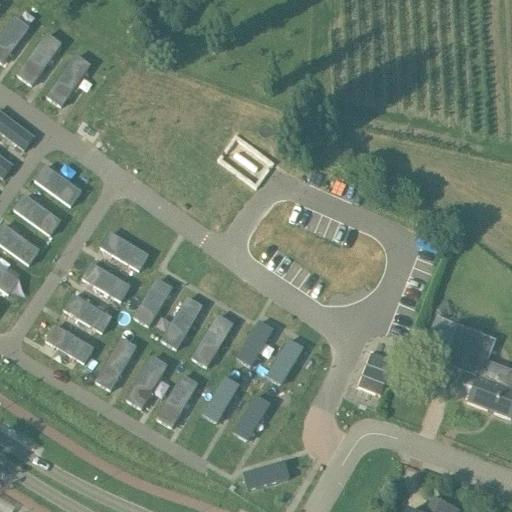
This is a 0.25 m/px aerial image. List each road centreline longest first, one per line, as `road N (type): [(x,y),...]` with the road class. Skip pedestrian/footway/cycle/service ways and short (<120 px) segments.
road 1 (residential): [(116,180),(345,335),(347,352),(318,431),(325,445),(346,455)]
road 2 (residential): [(3,349),(197,466)]
road 3 (residential): [(3,349),(116,180)]
road 4 (unclassified): [(346,455),(369,432),(388,433),(511,481)]
road 5 (tertiary): [(134,511),(0,438)]
